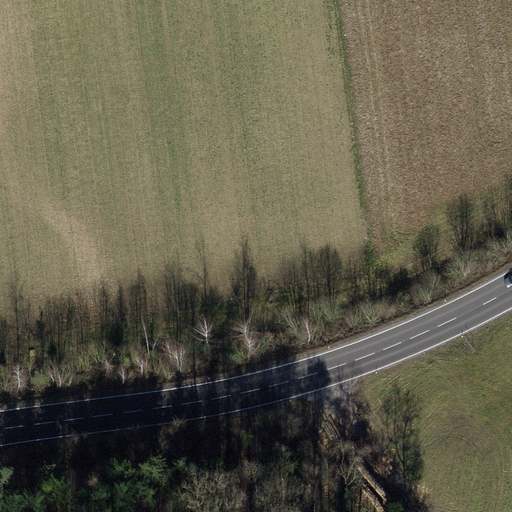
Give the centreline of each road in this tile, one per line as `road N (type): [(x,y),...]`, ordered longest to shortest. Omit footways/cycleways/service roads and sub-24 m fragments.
road 1 (primary): [(0,429),(264,388),(393,346),(511,289)]
road 2 (track): [(410,511),(315,373)]
